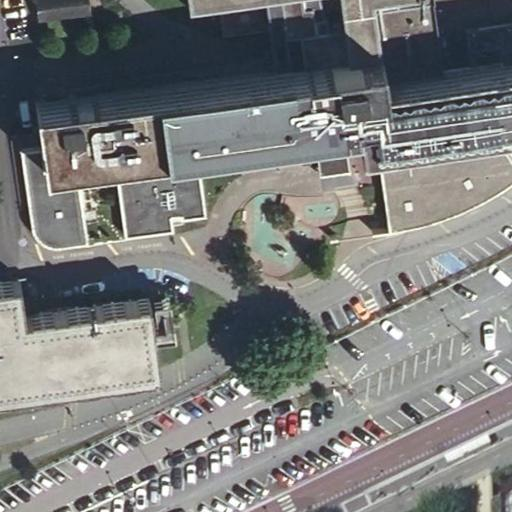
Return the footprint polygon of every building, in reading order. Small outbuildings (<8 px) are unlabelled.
[(34,103),(40,147),(17,149),(28,228),(29,231),(31,234),(32,236),(35,239),(38,241),(40,243),(45,245),(48,246),(52,247),(59,246),(77,244),(86,243),(75,162),(132,154),(163,150),(189,146),(267,135),(271,162),(316,156),(317,161),(335,158),(347,156),(346,145),(360,143),(361,147),(376,144),(509,125),(504,92),(500,61),(441,70),(430,72),(420,0),(188,0),(190,9),(217,5),(221,33),(267,26),(278,25),(279,33),(284,33),(299,31),(315,28),(313,12),(340,8),(343,24),(345,44),(302,51),(304,64),(288,67),(272,68),(34,103)] [(86,0),(33,0),(36,18),(88,9),(86,0)] [(441,70),(431,0),(420,0),(430,72),(441,70)] [(315,28),(299,31),(301,47),(302,51),(345,44),(343,24),(315,28)] [(278,25),(267,26),(272,68),(288,67),(284,33),(279,33),(278,25)] [(511,59),(500,61),(504,92),(509,125),(511,125),(511,124),(511,59)] [(462,207),(470,203),(471,202),(482,197),(501,186),(509,181),(511,179),(511,178),(511,156),(505,148),(511,143),(511,132),(511,125),(509,125),(376,144),(389,228),(404,225),(415,222),(428,219),(442,214),(452,211),(454,210),(456,209),(458,208),(462,207)] [(163,150),(165,162),(134,166),(114,169),(123,235),(169,228),(168,214),(176,213),(177,216),(202,213),(195,158),(191,158),(189,146),(163,150)] [(335,158),(317,161),(318,172),(348,168),(347,156),(335,158)] [(0,390),(28,386),(158,368),(153,329),(148,296),(148,295),(24,312),(17,275),(0,277),(0,390)] [(168,294),(148,296),(153,329),(173,327),(168,294)]
